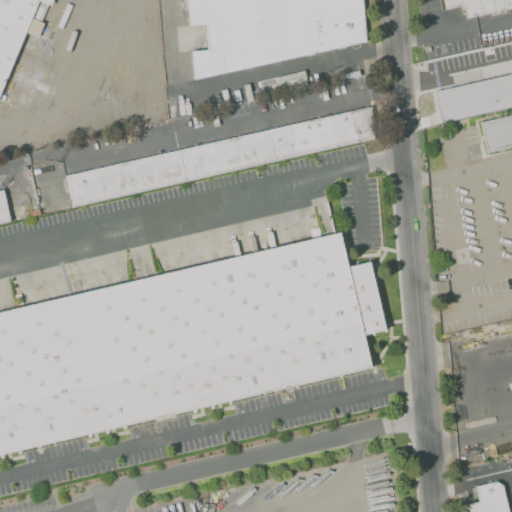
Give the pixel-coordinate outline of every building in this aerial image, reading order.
[(0,0),(38,0),(0,92),(0,0)] [(360,0),(363,42),(193,80),(190,50),(206,50),(204,24),(188,26),(186,0),(360,0)] [(511,0),(511,9),(466,20),(463,7),(443,11),(440,0),(511,0)] [(434,92),(511,74),(511,105),(441,121),(434,92)] [(65,176),(368,107),(374,137),(71,206),(65,176)] [(480,122),(511,114),(511,147),(487,153),(480,122)] [(0,190),(2,190),(9,219),(0,221),(0,190)] [(0,313),(338,234),(346,268),(367,263),(383,330),(362,335),(369,367),(0,454),(0,313)] [(474,487),(477,502),(463,505),(464,511),(507,511),(501,485),(494,481),(474,487)]
